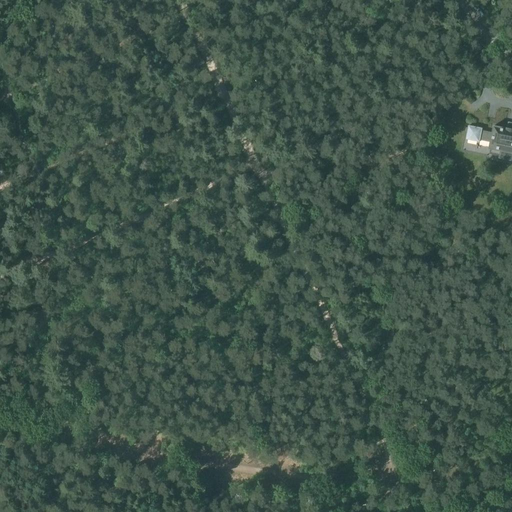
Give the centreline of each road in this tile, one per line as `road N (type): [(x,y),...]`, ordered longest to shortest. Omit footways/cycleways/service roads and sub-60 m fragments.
road 1 (track): [(381,463),(246,160)]
road 2 (track): [(246,160),(170,0)]
